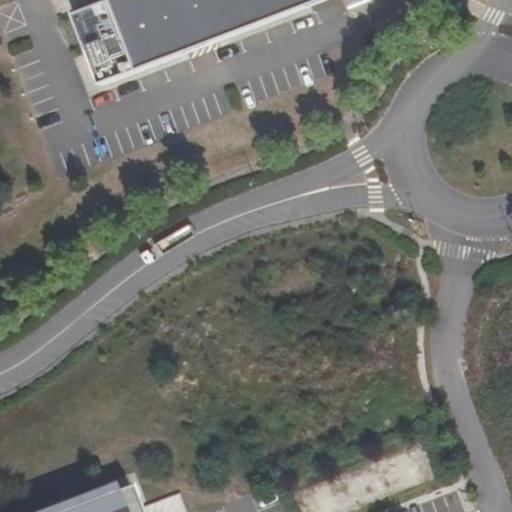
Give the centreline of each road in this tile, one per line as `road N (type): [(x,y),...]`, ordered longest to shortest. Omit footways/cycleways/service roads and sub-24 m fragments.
road 1 (unclassified): [(238,213),(165,252),(20,365),(0,372)]
road 2 (unclassified): [(238,213),(396,194),(426,198)]
road 3 (unclassified): [(402,130),(334,174),(238,213)]
road 4 (unclassified): [(503,61),(449,65),(409,104),(402,130)]
